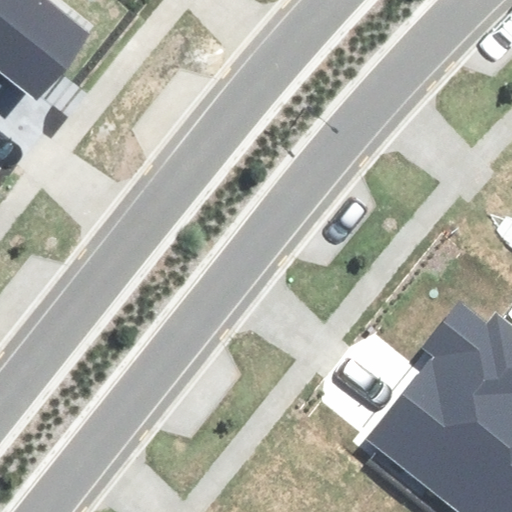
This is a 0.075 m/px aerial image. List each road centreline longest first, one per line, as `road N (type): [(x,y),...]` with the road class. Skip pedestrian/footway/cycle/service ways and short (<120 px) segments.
road 1 (tertiary): [(477,0),(407,65),(42,511)]
road 2 (tertiary): [(0,409),(334,0)]
